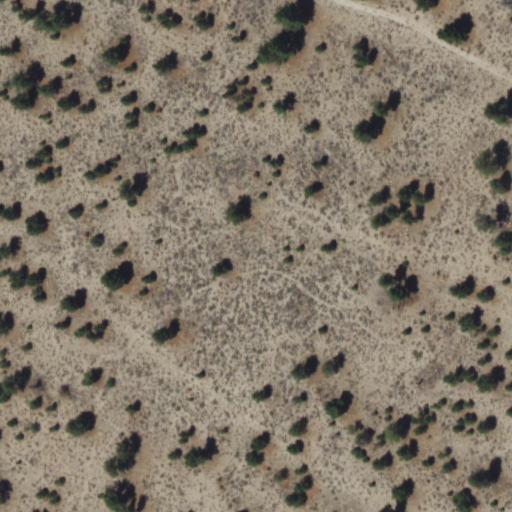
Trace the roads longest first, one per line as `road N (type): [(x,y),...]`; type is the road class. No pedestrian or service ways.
road 1 (track): [(424,511),(365,491),(294,451),(187,378),(78,280),(0,244)]
road 2 (track): [(333,0),(383,14),(511,80)]
